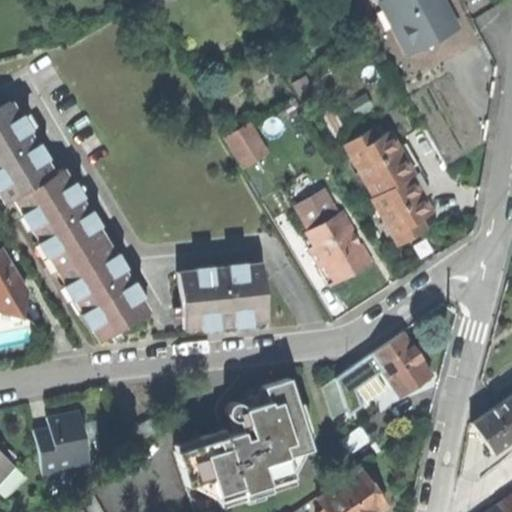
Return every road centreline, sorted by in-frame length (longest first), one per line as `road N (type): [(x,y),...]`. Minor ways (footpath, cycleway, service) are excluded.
road 1 (residential): [(489,260),(333,345),(0,381)]
road 2 (unknown): [(311,348),(286,267),(268,253),(173,243),(153,233),(16,40)]
road 3 (residential): [(433,511),(489,260)]
road 4 (residential): [(511,106),(489,260)]
